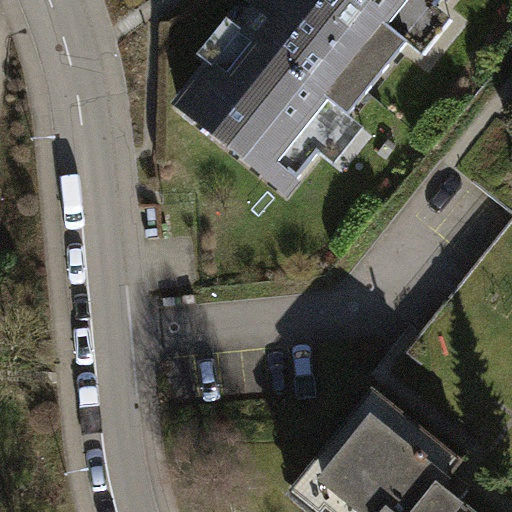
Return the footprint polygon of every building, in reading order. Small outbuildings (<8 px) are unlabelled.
[(182,107),(288,193),(319,154),(320,153),(309,144),(337,109),(348,118),(349,117),(407,45),(409,43),(397,34),(423,0),(425,0),(436,9),(437,7),(443,0),(252,0),(252,1),(261,9),(243,31),(243,32),(254,41),(226,77),(214,67),(213,69),(182,107)] [(409,43),(407,45),(423,57),(453,20),(437,7),(436,9),(425,0),(423,0),(397,34),(409,43)] [(243,32),(243,31),(228,19),(198,56),(213,69),(214,67),(226,77),(254,41),(243,32)] [(365,129),(349,117),(348,118),(337,109),(309,144),(320,153),(319,154),(335,166),(365,129)] [(463,462),(374,390),(301,480),(304,482),(336,508),(332,511),(474,511),(460,500),(458,502),(441,489),(463,462)] [(332,511),(336,508),(304,482),(283,507),(288,511),(332,511)]
